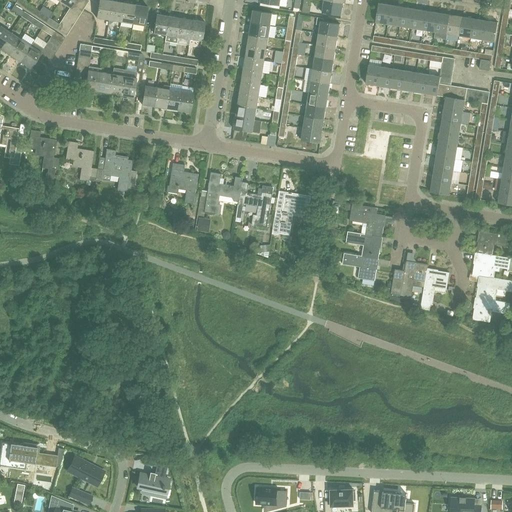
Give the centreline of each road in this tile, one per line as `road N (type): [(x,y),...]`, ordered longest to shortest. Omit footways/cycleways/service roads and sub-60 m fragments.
road 1 (residential): [(511,480),(249,467),(227,485),(231,511)]
road 2 (residential): [(511,219),(411,203),(426,112),(349,99)]
road 3 (residential): [(209,145),(50,120),(0,88)]
road 4 (residential): [(0,414),(113,450),(123,469),(113,511)]
road 5 (residential): [(233,2),(209,145)]
road 6 (residential): [(337,165),(209,145)]
